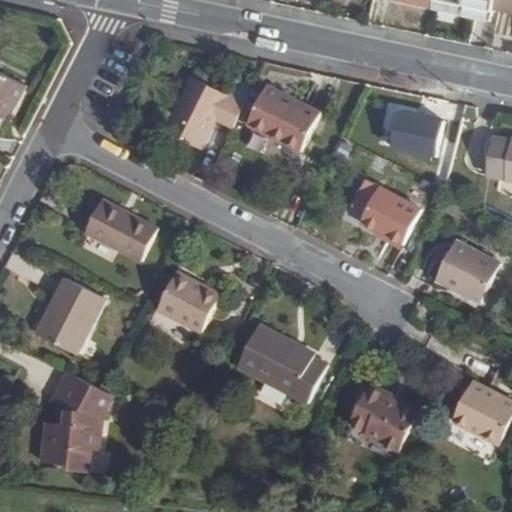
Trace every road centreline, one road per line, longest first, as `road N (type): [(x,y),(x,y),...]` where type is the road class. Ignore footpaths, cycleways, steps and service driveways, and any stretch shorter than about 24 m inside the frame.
road 1 (residential): [(511,83),(126,0)]
road 2 (residential): [(118,0),(0,232)]
